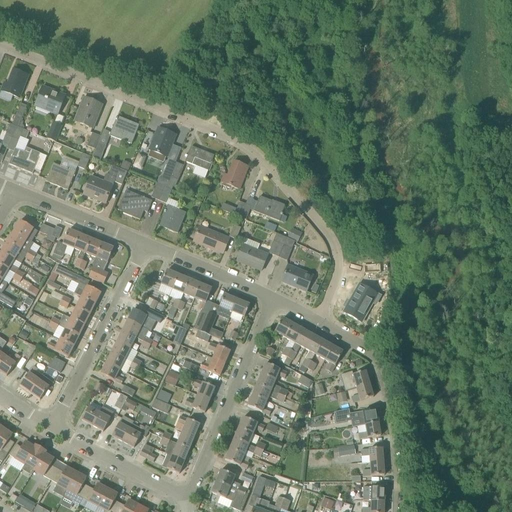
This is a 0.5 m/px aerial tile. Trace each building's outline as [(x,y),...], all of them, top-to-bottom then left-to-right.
[(154,0),(140,37),(168,48),(187,0),(154,0)] [(14,70),(8,85),(5,83),(1,92),(19,99),(28,76),(14,70)] [(36,105),(35,106),(50,112),(58,115),(65,96),(58,94),(57,93),(56,94),(43,89),(43,88),(36,105)] [(87,100),(83,111),(80,110),(75,122),(93,129),(102,106),(87,100)] [(12,125),(17,127),(18,128),(21,121),(27,106),(21,104),(12,125)] [(112,133),(111,136),(132,144),(139,126),(133,123),(131,123),(131,124),(118,119),(118,118),(118,117),(112,133)] [(62,127),(52,123),(46,139),(56,143),(62,127)] [(17,127),(12,125),(10,125),(5,136),(11,138),(12,138),(17,127)] [(17,127),(12,138),(18,141),(20,137),(26,140),(29,132),(23,130),(18,128),(17,127)] [(161,130),(156,144),(152,142),(149,150),(167,158),(176,136),(161,130)] [(99,143),(101,137),(93,134),(88,147),(96,150),(99,143)] [(96,150),(93,158),(100,161),(107,146),(99,143),(96,150)] [(192,147),(185,162),(196,167),(193,175),(205,180),(214,156),(206,153),(206,154),(191,148),(192,147)] [(14,153),(9,165),(18,168),(18,167),(21,169),(21,170),(24,171),(33,174),(34,171),(40,173),(47,157),(40,154),(26,148),(24,153),(15,149),(14,153)] [(78,166),(78,167),(85,170),(91,157),(83,154),(79,163),(78,166)] [(163,175),(170,178),(176,163),(169,160),(163,175)] [(128,171),(131,165),(123,162),(120,169),(128,171)] [(225,175),(221,183),(223,184),(222,186),(230,189),(231,187),(235,189),(240,190),(245,177),(248,168),(240,164),(234,162),(228,176),(225,175)] [(166,189),(171,191),(173,188),(175,188),(184,166),(176,163),(170,178),(171,178),(166,189)] [(47,180),(46,182),(68,191),(75,173),(60,167),(53,164),(47,180)] [(105,204),(114,182),(122,185),(127,173),(112,166),(109,175),(107,175),(104,182),(91,177),(83,195),(105,204)] [(159,201),(164,188),(157,186),(152,198),(159,201)] [(164,188),(159,201),(166,204),(171,191),(166,189),(164,188)] [(148,213),(152,202),(126,191),(118,211),(122,212),(122,213),(140,221),(144,211),(148,213)] [(250,210),(254,212),(280,222),(283,215),(282,214),(285,207),(260,197),(258,203),(254,201),(248,198),(246,205),(240,218),(246,221),(250,210)] [(240,218),(246,205),(239,202),(237,209),(223,204),(221,210),(240,218)] [(159,226),(160,227),(170,231),(178,234),(186,214),(179,211),(169,207),(168,206),(159,226)] [(27,240),(31,243),(38,232),(20,221),(14,232),(27,240)] [(52,237),(55,230),(43,225),(40,233),(48,236),(46,240),(54,243),(56,239),(52,237)] [(236,240),(240,229),(234,226),(229,237),(236,240)] [(206,247),(223,254),(229,239),(200,227),(194,242),(201,245),(201,244),(207,247),(206,247)] [(298,242),(302,234),(291,229),(287,237),(298,242)] [(58,243),(52,258),(61,261),(64,254),(71,257),(74,249),(80,235),(69,231),(63,245),(58,243)] [(34,244),(31,243),(27,240),(14,232),(8,242),(21,250),(27,255),(34,259),(37,255),(30,250),(34,244)] [(82,262),(85,254),(91,240),(80,235),(74,249),(81,252),(78,260),(77,260),(74,267),(79,269),(82,262)] [(85,254),(96,259),(102,244),(91,240),(85,254)] [(237,262),(251,268),(261,272),(268,256),(257,251),(259,245),(246,240),(237,262)] [(15,260),(18,254),(21,250),(8,242),(1,252),(15,260)] [(279,258),(284,246),(273,242),(268,254),(279,258)] [(93,268),(88,278),(103,285),(108,274),(104,272),(108,263),(111,256),(114,249),(109,247),(102,244),(96,259),(93,268)] [(284,246),(279,258),(287,261),(292,249),(284,246)] [(0,254),(0,265),(8,270),(15,275),(23,279),(25,275),(18,271),(18,270),(11,265),(15,260),(1,252),(0,254)] [(27,255),(25,259),(32,263),(37,266),(40,262),(34,259),(27,255)] [(0,265),(0,279),(2,281),(9,285),(13,279),(15,275),(8,270),(0,265)] [(384,265),(363,266),(364,283),(376,282),(376,277),(384,277),(384,265)] [(307,292),(313,276),(288,266),(282,282),(307,292)] [(53,273),(49,281),(54,284),(58,275),(72,282),(75,275),(57,267),(53,273)] [(167,271),(161,285),(172,290),(178,276),(167,271)] [(15,275),(13,279),(20,283),(23,279),(15,275)] [(178,276),(172,290),(183,294),(189,280),(178,276)] [(183,294),(195,299),(201,285),(189,280),(183,294)] [(54,284),(49,281),(47,285),(59,291),(60,287),(54,284)] [(74,294),(82,298),(95,305),(101,294),(87,287),(80,283),(74,294)] [(198,309),(201,311),(202,311),(206,303),(206,304),(212,290),(201,285),(195,299),(201,302),(198,309)] [(379,297),(376,295),(377,294),(360,285),(355,293),(356,294),(355,296),(353,295),(351,296),(349,298),(349,299),(350,301),(352,302),(348,307),(347,307),(344,313),(362,323),(373,303),(376,304),(378,304),(379,304),(380,302),(381,301),(381,299),(380,298),(379,297)] [(220,306),(216,316),(220,317),(229,321),(232,313),(237,300),(225,295),(220,306)] [(71,300),(64,297),(62,301),(69,305),(71,300)] [(21,314),(25,316),(34,300),(31,298),(21,314)] [(90,315),(95,305),(82,298),(76,309),(90,315)] [(171,307),(168,315),(173,317),(176,309),(177,309),(180,302),(175,300),(172,308),(171,307)] [(232,313),(244,318),(250,305),(237,300),(232,313)] [(67,310),(69,305),(62,301),(59,306),(67,310)] [(154,301),(150,308),(154,310),(158,303),(154,301)] [(76,309),(71,319),(84,326),(90,315),(76,309)] [(128,321),(141,328),(145,321),(152,325),(154,320),(147,317),(133,310),(128,321)] [(209,314),(202,311),(201,311),(193,329),(198,331),(201,332),(206,321),(209,314)] [(212,324),(215,317),(209,314),(206,321),(201,332),(208,335),(212,324)] [(79,337),(84,326),(71,319),(64,316),(61,321),(54,318),(51,322),(59,326),(65,330),(79,337)] [(169,327),(172,321),(160,317),(157,323),(169,327)] [(285,338),(293,325),(283,319),(275,333),(285,338)] [(136,338),(141,328),(128,321),(123,332),(136,338)] [(56,331),(59,326),(51,322),(49,327),(56,331)] [(293,325),(285,338),(290,341),(286,348),(291,351),(295,344),(299,337),(303,330),(293,325)] [(79,337),(65,330),(60,341),(74,348),(79,337)] [(295,344),(291,351),(297,354),(301,347),(305,350),(313,336),(309,333),(303,330),(299,337),(295,344)] [(18,338),(23,340),(27,334),(22,331),(18,338)] [(210,337),(208,335),(201,332),(198,331),(196,338),(208,343),(210,337)] [(117,342),(130,349),(136,338),(123,332),(117,342)] [(235,342),(238,334),(231,332),(228,339),(235,342)] [(311,362),(315,355),(323,341),(313,336),(305,350),(309,352),(305,359),(311,362)] [(143,342),(150,346),(153,342),(145,338),(143,342)] [(54,352),(68,359),(74,348),(60,341),(57,347),(49,343),(47,348),(54,352)] [(333,347),(323,341),(315,355),(325,361),(333,347)] [(117,342),(112,353),(140,367),(142,363),(134,359),(138,353),(130,349),(117,342)] [(148,350),(150,346),(143,342),(141,347),(148,350)] [(212,359),(225,365),(230,352),(210,344),(208,349),(215,352),(212,359)] [(30,345),(23,355),(29,360),(37,348),(30,345)] [(343,353),(333,347),(325,361),(330,363),(326,371),(331,373),(343,353)] [(274,350),(269,348),(265,356),(271,358),(274,350)] [(281,355),(287,358),(291,351),(285,348),(281,355)] [(291,351),(287,358),(293,361),(297,354),(291,351)] [(112,353),(106,364),(119,371),(127,374),(130,368),(136,371),(137,372),(140,367),(112,353)] [(0,365),(0,372),(7,377),(16,364),(20,357),(16,354),(11,361),(6,357),(0,365)] [(203,363),(200,369),(220,377),(221,375),(225,365),(212,359),(208,358),(205,364),(203,363)] [(48,368),(50,369),(60,374),(65,364),(54,359),(48,368)] [(301,366),(307,369),(311,362),(305,359),(301,366)] [(195,373),(198,367),(185,361),(182,367),(195,373)] [(311,362),(307,369),(313,373),(317,365),(311,362)] [(106,364),(101,375),(114,381),(121,385),(123,381),(116,377),(119,371),(106,364)] [(261,375),(276,381),(277,376),(285,379),(287,373),(265,364),(261,375)] [(29,374),(20,386),(30,393),(39,381),(33,376),(38,370),(34,367),(29,374)] [(170,372),(165,382),(176,387),(181,377),(170,372)] [(348,382),(343,383),(346,392),(357,389),(370,385),(366,372),(353,376),(352,372),(341,375),(346,375),(348,382)] [(257,385),(290,399),(292,394),(287,392),(280,389),(273,386),(276,381),(261,375),(257,385)] [(302,376),(298,383),(308,389),(312,382),(302,376)] [(197,396),(210,401),(215,389),(195,380),(193,386),(200,389),(197,396)] [(39,381),(30,393),(40,400),(49,388),(39,381)] [(99,393),(102,386),(98,383),(94,391),(99,393)] [(322,384),(314,386),(316,393),(324,390),(322,384)] [(267,402),(269,397),(283,403),(291,406),(293,401),(290,399),(257,385),(252,395),(267,402)] [(351,398),(353,404),(374,398),(370,385),(357,389),(359,396),(351,398)] [(122,392),(132,397),(135,392),(125,386),(122,392)] [(164,398),(166,395),(159,392),(155,400),(168,405),(170,401),(164,398)] [(347,398),(345,393),(337,395),(338,401),(347,398)] [(121,410),(127,398),(121,395),(115,407),(121,410)] [(248,407),(269,416),(271,410),(264,407),(267,402),(252,395),(248,407)] [(187,399),(185,405),(205,414),(210,401),(197,396),(195,402),(187,399)] [(124,406),(134,412),(137,405),(127,399),(124,406)] [(168,405),(155,400),(152,408),(167,415),(171,406),(168,405)] [(114,413),(108,410),(103,407),(99,413),(92,426),(103,432),(114,413)] [(92,426),(99,413),(89,408),(82,421),(92,426)] [(156,413),(149,410),(147,415),(154,419),(156,413)] [(334,413),(336,424),(351,421),(349,410),(334,413)] [(364,419),(365,426),(379,424),(376,410),(355,414),(357,420),(364,419)] [(112,437),(123,443),(134,422),(123,416),(112,437)] [(180,417),(177,422),(185,426),(182,432),(195,438),(198,431),(200,425),(180,417)] [(239,429),(253,435),(255,430),(262,433),(265,427),(243,418),(239,429)] [(275,434),(278,428),(268,424),(265,429),(275,434)] [(367,433),(358,434),(359,438),(359,440),(369,439),(381,437),(379,424),(365,426),(367,433)] [(133,425),(123,443),(134,449),(137,443),(140,438),(140,437),(141,436),(141,435),(142,434),(142,433),(143,432),(143,431),(144,430),(144,429),(145,428),(141,426),(139,428),(133,425)] [(0,460),(2,462),(14,444),(9,440),(12,436),(8,434),(10,432),(4,429),(3,430),(3,429),(0,433),(0,460)] [(239,429),(234,439),(249,445),(253,435),(239,429)] [(177,445),(190,450),(195,438),(182,432),(177,445)] [(164,433),(162,438),(169,441),(172,436),(164,433)] [(190,450),(177,445),(169,441),(162,438),(159,444),(167,448),(164,454),(167,455),(184,462),(190,450)] [(244,456),(246,451),(261,457),(263,452),(256,448),(249,445),(234,439),(230,450),(244,456)] [(258,442),(256,448),(263,452),(265,446),(258,442)] [(15,459),(25,465),(35,447),(29,444),(29,445),(25,443),(22,448),(16,445),(10,456),(15,459)] [(30,456),(25,465),(34,470),(45,453),(46,452),(45,452),(45,451),(43,451),(42,450),(40,448),(36,446),(35,447),(30,456)] [(145,446),(144,447),(140,456),(153,463),(156,457),(152,455),(154,450),(145,446)] [(334,458),(356,455),(354,446),(333,450),(334,458)] [(382,449),(361,451),(362,457),(362,458),(369,457),(369,463),(370,463),(370,464),(384,463),(382,449)] [(244,456),(230,450),(225,461),(247,470),(249,464),(242,461),(244,456)] [(45,453),(34,470),(34,471),(51,481),(57,469),(51,466),(54,461),(50,458),(51,457),(45,453)] [(167,455),(162,467),(165,469),(179,475),(184,462),(167,455)] [(363,471),(363,478),(385,476),(384,463),(370,464),(371,471),(363,471)] [(57,469),(51,481),(57,485),(53,493),(63,498),(76,474),(75,473),(76,472),(71,469),(70,471),(66,469),(64,473),(57,469)] [(220,472),(216,482),(246,495),(247,491),(248,490),(245,488),(242,487),(240,486),(240,485),(233,482),(235,477),(229,474),(221,471),(220,472)] [(78,507),(83,499),(89,487),(83,485),(86,479),(82,477),(83,476),(78,473),(77,474),(76,474),(63,498),(63,499),(78,507)] [(243,474),(240,480),(251,483),(253,478),(243,474)] [(260,497),(264,486),(265,480),(266,480),(259,477),(253,494),(260,497)] [(275,483),(265,480),(264,486),(273,489),(275,483)] [(230,508),(240,511),(241,511),(248,496),(216,482),(211,493),(232,502),(230,508)] [(98,507),(107,490),(106,490),(107,488),(102,486),(101,487),(97,485),(94,490),(89,487),(83,499),(95,505),(98,507)] [(363,488),(363,501),(371,502),(384,502),(385,492),(385,489),(363,488)] [(108,491),(107,490),(98,507),(104,510),(103,511),(115,511),(120,504),(114,501),(117,496),(113,494),(114,492),(109,489),(108,491)] [(9,500),(15,503),(18,498),(12,495),(9,500)] [(281,510),(284,500),(278,497),(274,507),(281,510)] [(26,499),(22,507),(31,511),(35,505),(26,499)] [(254,508),(252,511),(264,511),(259,510),(262,501),(259,500),(257,499),(254,508)] [(322,504),(321,508),(331,511),(332,508),(334,503),(324,499),(322,504)] [(291,502),(284,500),(281,510),(287,511),(291,502)] [(120,504),(115,511),(135,511),(138,507),(137,506),(138,505),(133,502),(132,503),(128,501),(125,507),(120,504)] [(363,509),(362,511),(384,511),(384,502),(371,502),(371,509),(363,509)]
